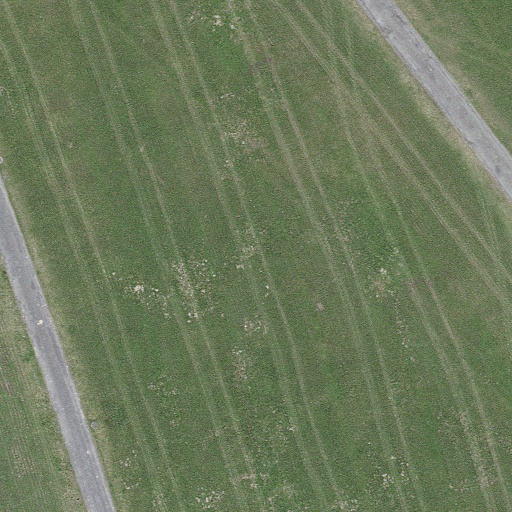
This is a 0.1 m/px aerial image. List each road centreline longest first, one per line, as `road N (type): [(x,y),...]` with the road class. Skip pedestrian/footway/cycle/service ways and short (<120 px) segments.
road 1 (track): [(109,511),(0,209)]
road 2 (track): [(371,0),(511,185)]
